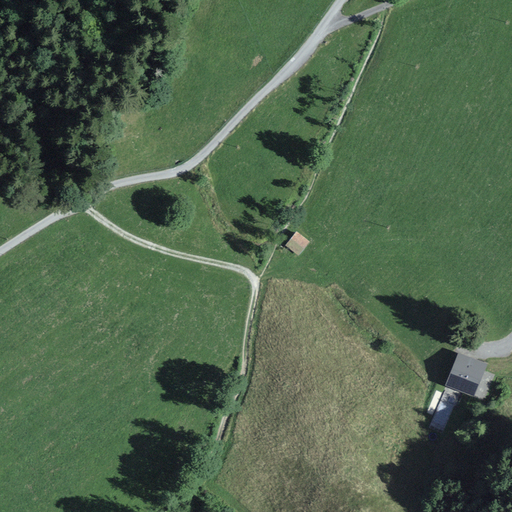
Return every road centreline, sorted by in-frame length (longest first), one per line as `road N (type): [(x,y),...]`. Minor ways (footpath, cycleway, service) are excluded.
road 1 (unclassified): [(0,253),(83,202),(197,159),(345,0)]
road 2 (track): [(257,291),(200,465),(166,511)]
road 3 (track): [(83,202),(112,229),(246,268),(257,291)]
